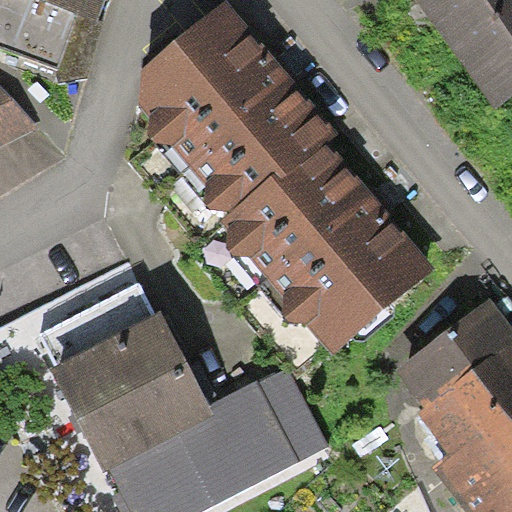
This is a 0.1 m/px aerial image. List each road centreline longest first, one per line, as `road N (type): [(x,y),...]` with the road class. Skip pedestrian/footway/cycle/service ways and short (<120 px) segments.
road 1 (track): [(0,74),(87,173),(235,383)]
road 2 (residential): [(286,0),(502,260)]
road 3 (residential): [(502,260),(384,368),(386,407),(421,511)]
road 4 (residential): [(137,0),(87,173),(65,197),(0,235)]
